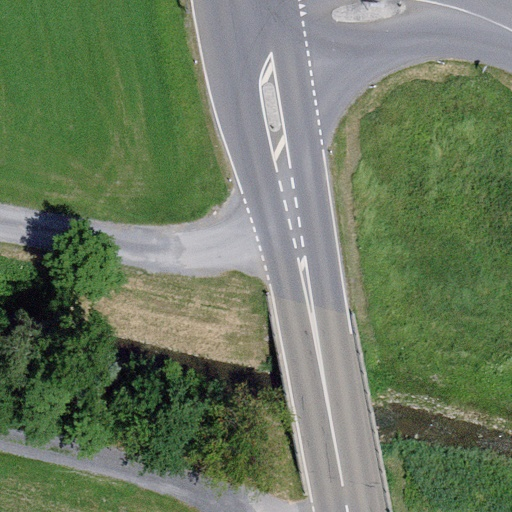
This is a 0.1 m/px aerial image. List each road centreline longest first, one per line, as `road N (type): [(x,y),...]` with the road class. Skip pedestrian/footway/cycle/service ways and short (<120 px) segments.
road 1 (primary): [(257,18),(346,511)]
road 2 (track): [(302,263),(214,259),(0,225)]
road 3 (tertiary): [(511,41),(407,5),(257,18)]
road 4 (track): [(251,511),(174,481),(0,447)]
